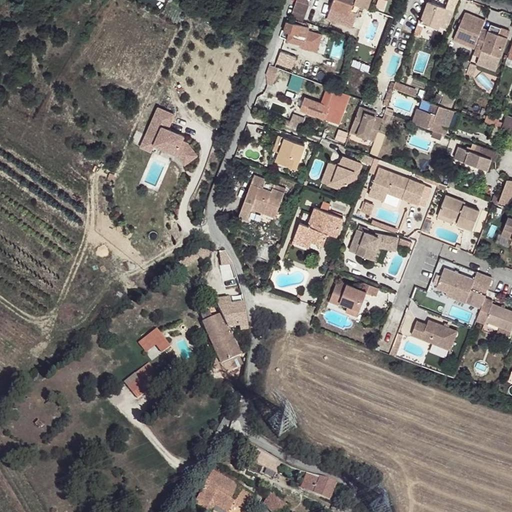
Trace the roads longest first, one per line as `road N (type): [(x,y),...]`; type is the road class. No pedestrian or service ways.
road 1 (unclassified): [(349,511),(349,486),(252,439),(243,426),(250,308),(211,211),(288,0)]
road 2 (residential): [(511,277),(430,245),(398,305)]
